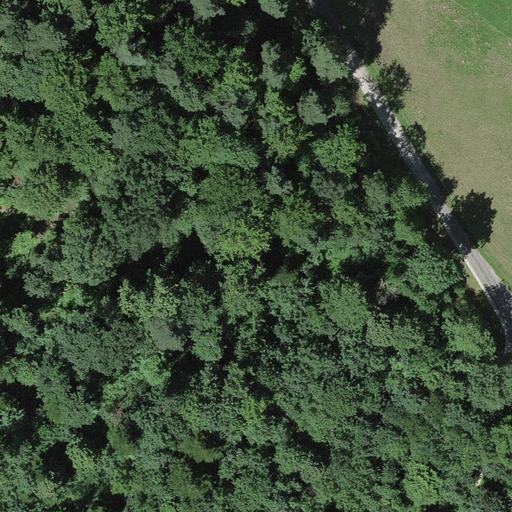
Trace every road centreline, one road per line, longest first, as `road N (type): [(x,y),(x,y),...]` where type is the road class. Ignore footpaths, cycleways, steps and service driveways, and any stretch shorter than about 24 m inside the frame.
road 1 (track): [(321,0),(511,328)]
road 2 (track): [(511,332),(462,511)]
